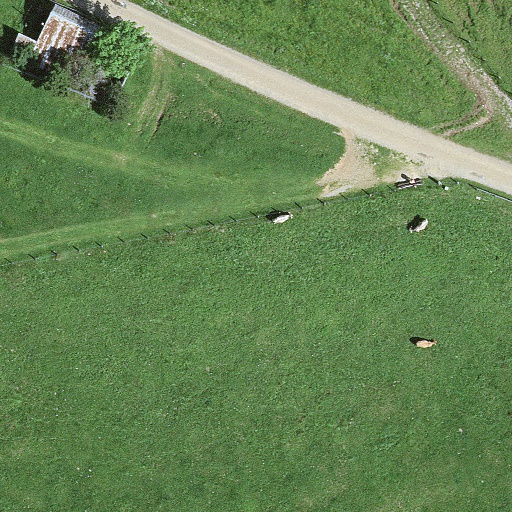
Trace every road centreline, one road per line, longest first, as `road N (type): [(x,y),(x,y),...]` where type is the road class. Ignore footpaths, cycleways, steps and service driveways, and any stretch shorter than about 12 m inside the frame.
road 1 (track): [(89,0),(249,75),(476,165)]
road 2 (track): [(413,0),(511,122)]
